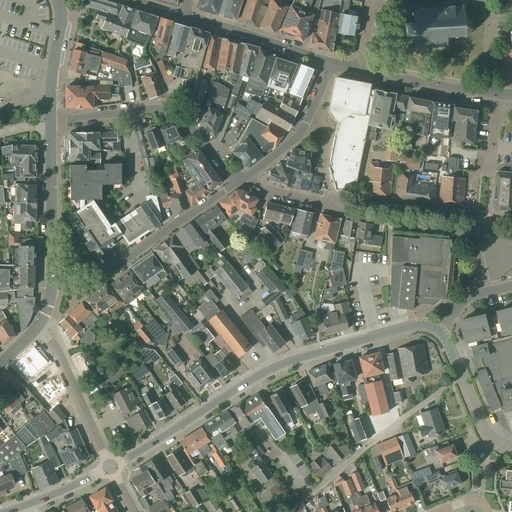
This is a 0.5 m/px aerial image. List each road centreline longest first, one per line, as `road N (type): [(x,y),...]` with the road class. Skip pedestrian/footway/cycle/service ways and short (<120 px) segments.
road 1 (tertiary): [(109,468),(277,367),(412,326),(440,329)]
road 2 (residential): [(469,228),(387,222),(266,192),(241,178)]
road 3 (residential): [(46,290),(89,284),(241,178)]
road 4 (residential): [(290,511),(435,392)]
road 5 (tertiary): [(46,290),(51,121)]
road 6 (residential): [(109,468),(41,319)]
road 7 (residential): [(331,63),(183,14)]
road 8 (residential): [(241,178),(297,135),(331,63)]
road 9 (tertiary): [(440,329),(479,427),(511,449)]
road 10 (residential): [(51,121),(153,105),(174,109)]
road 11 (tertiary): [(51,121),(60,0)]
